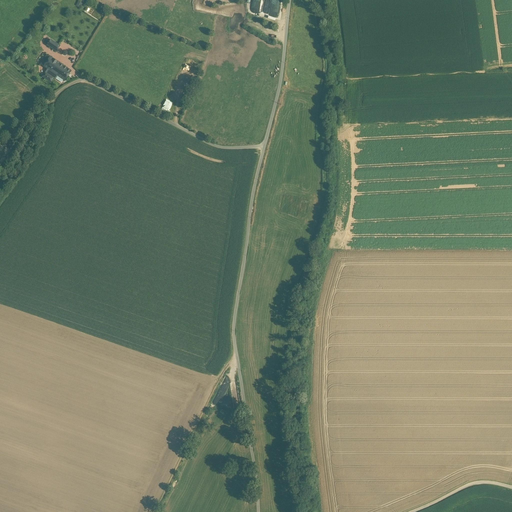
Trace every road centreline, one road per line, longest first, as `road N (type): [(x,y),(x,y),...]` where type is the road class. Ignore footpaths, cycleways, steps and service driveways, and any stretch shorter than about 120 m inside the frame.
road 1 (unclassified): [(264,146),(233,324),(258,511)]
road 2 (unclassified): [(0,170),(39,108),(83,78),(204,140),(264,146)]
road 3 (track): [(235,351),(156,511)]
road 4 (secondary): [(404,511),(483,457),(511,392)]
road 5 (unclassified): [(289,0),(264,146)]
